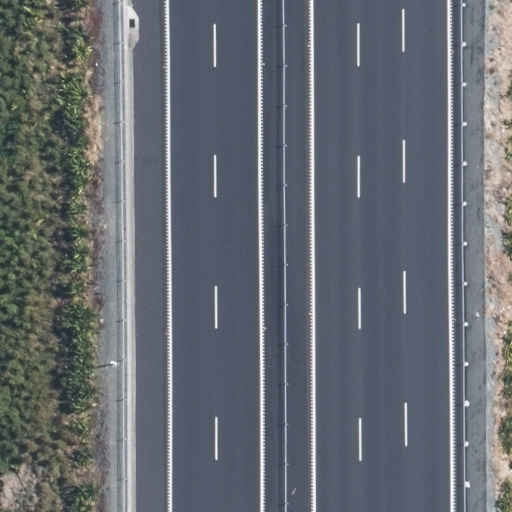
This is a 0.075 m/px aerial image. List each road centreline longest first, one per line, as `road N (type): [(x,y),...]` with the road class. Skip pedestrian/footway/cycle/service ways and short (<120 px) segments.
road 1 (motorway): [(395,0),(403,511)]
road 2 (motorway): [(224,511),(224,0)]
